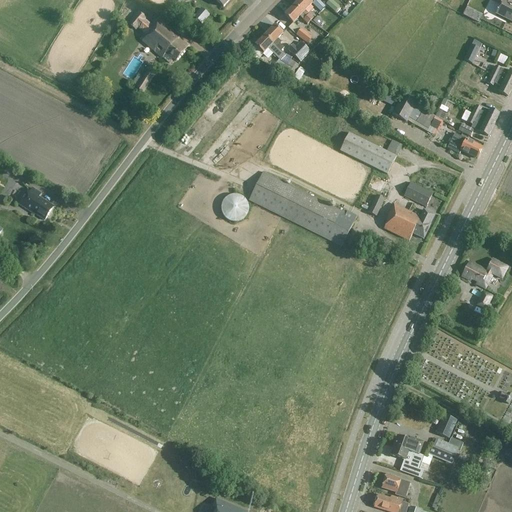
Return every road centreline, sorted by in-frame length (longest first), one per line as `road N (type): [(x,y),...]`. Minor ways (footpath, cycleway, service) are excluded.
road 1 (primary): [(345,511),(389,381),(511,127)]
road 2 (unclassified): [(0,316),(200,71),(269,0)]
road 3 (track): [(0,428),(163,511)]
